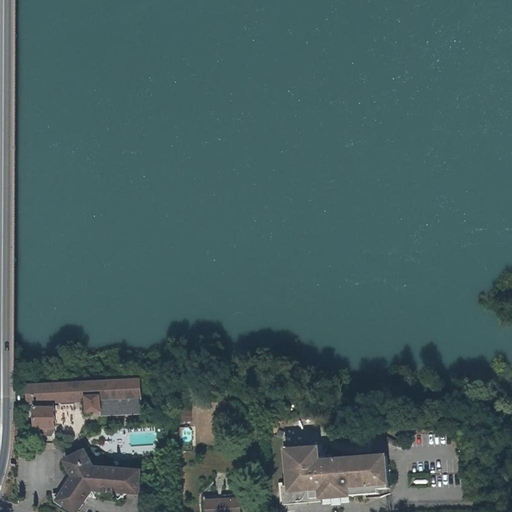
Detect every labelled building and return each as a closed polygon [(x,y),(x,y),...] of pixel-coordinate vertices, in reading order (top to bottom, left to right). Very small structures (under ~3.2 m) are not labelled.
[(41,383),(34,384),(35,396),(42,395),(42,425),(59,425),(58,405),(57,405),(57,395),(90,394),(91,408),(101,407),(101,414),(136,414),(136,381),(41,383)] [(192,427),(180,428),(181,450),(193,450),(192,427)] [(290,486),(282,486),(284,505),(322,502),(322,498),(380,494),(380,489),(390,488),(387,458),(378,459),(377,456),(329,461),(328,457),(321,458),(320,448),(287,450),(290,486)] [(90,469),(84,452),(61,459),(68,482),(61,496),(48,499),(50,506),(60,511),(61,509),(67,511),(70,511),(71,511),(73,511),(74,511),(84,497),(92,496),(94,491),(109,492),(116,500),(123,492),(134,493),(135,470),(90,469)] [(238,511),(238,498),(206,501),(207,511),(238,511)]
